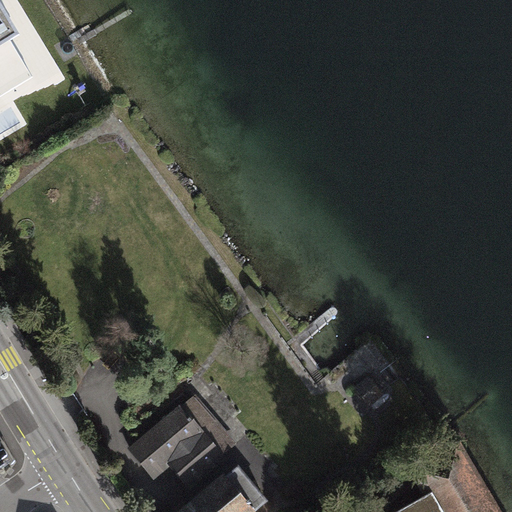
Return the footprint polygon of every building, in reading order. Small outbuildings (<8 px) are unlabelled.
[(0,20),(0,95),(32,77),(0,20)] [(123,451),(156,496),(225,445),(191,400),(123,451)] [(388,511),(474,511),(438,458),(411,476),(421,490),(388,511)] [(242,469),(230,477),(254,511),(259,511),(267,507),(242,469)] [(218,471),(169,511),(247,511),(251,509),(218,471)]
